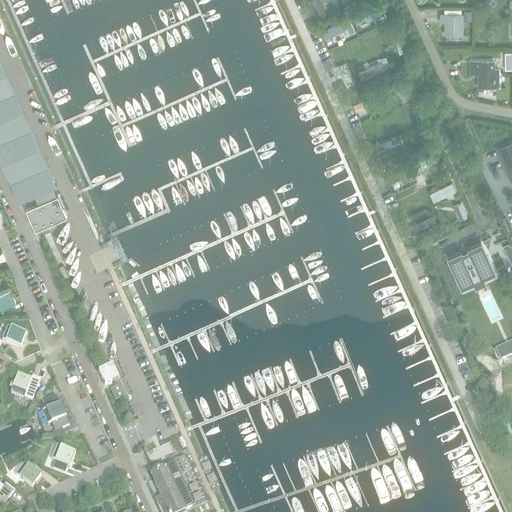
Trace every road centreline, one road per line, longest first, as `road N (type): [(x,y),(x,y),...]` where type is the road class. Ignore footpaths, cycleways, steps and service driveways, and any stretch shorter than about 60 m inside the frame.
road 1 (residential): [(71,341),(0,179)]
road 2 (residential): [(511,115),(465,107),(450,94),(408,0)]
road 3 (residential): [(124,457),(71,341)]
road 4 (residential): [(0,236),(49,351)]
